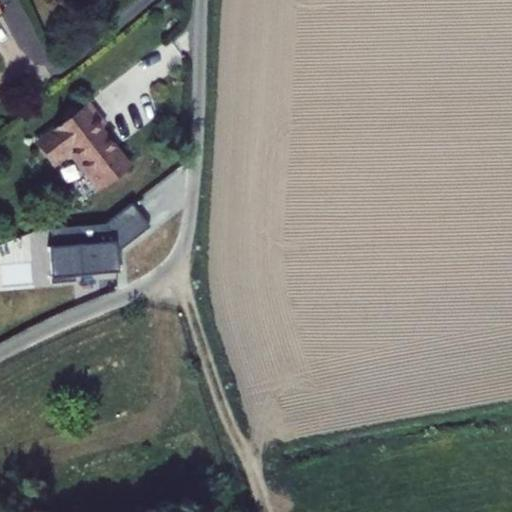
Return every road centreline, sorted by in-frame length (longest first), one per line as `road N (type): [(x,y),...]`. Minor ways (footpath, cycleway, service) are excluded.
road 1 (residential): [(0,353),(144,288),(181,255),(192,196),(199,0)]
road 2 (track): [(144,288),(159,338),(155,408),(144,422),(0,455)]
road 3 (track): [(263,511),(208,368),(181,255)]
